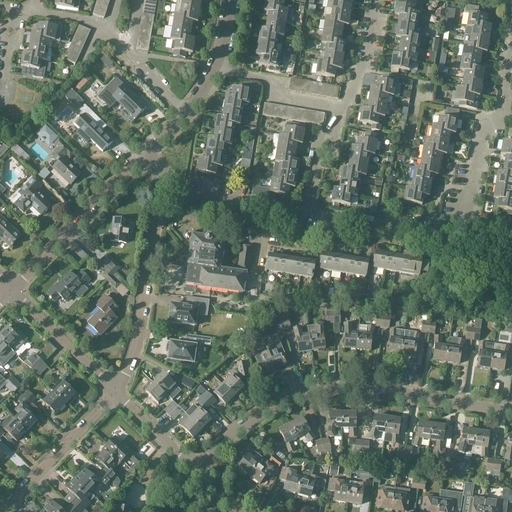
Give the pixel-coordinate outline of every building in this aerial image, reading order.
[(55,0),(54,6),(73,10),(75,1),(74,0),(55,0)] [(176,0),(176,5),(200,9),(201,0),(176,0)] [(280,0),(265,0),(263,12),(268,12),(275,13),(276,8),(282,10),(283,9),(284,1),(280,0)] [(327,9),(332,10),(332,9),(350,12),(352,0),(340,0),(340,1),(333,0),(333,1),(329,0),(327,9)] [(394,15),(400,15),(406,16),(407,13),(414,14),(415,5),(421,6),(421,0),(400,0),(400,2),(396,1),(394,15)] [(96,4),(94,9),(106,13),(108,7),(96,4)] [(174,14),(175,14),(187,16),(187,20),(193,22),(198,23),(200,9),(176,5),(174,14)] [(469,14),(466,27),(472,28),(479,29),(480,25),(486,26),(486,25),(488,16),(477,15),(479,8),(465,5),(464,13),(469,14)] [(142,14),(154,16),(155,9),(143,7),(142,14)] [(268,12),(267,20),(285,23),(288,10),(283,9),(282,10),(276,8),(275,13),(268,12)] [(94,9),(92,15),(104,19),(106,13),(94,9)] [(326,9),(325,17),(330,17),(330,18),(337,19),(337,23),(343,24),(343,25),(348,26),(350,12),(332,9),(332,10),(327,9),(326,9)] [(400,15),(398,23),(417,27),(419,14),(414,14),(407,13),(406,16),(400,15)] [(141,20),(153,22),(154,16),(142,14),(141,20)] [(173,28),(191,31),(193,22),(187,20),(187,16),(175,14),(173,28)] [(325,17),(323,30),(342,33),(343,25),(343,24),(337,23),(337,19),(330,18),(330,17),(325,17)] [(140,26),(152,28),(152,25),(153,22),(141,20),(140,26)] [(278,36),(283,37),(285,23),(267,20),(265,29),(272,30),(271,34),(278,36)] [(50,40),(50,41),(55,42),(59,42),(62,29),(62,28),(62,27),(61,26),(61,25),(60,25),(60,24),(59,24),(58,24),(53,23),(52,27),(38,25),(37,33),(37,34),(44,35),(43,39),(50,40)] [(416,35),(417,27),(398,23),(398,24),(396,37),(401,38),(401,37),(408,38),(409,34),(416,35)] [(472,28),(470,36),(489,40),(491,26),(486,25),(486,26),(480,25),(479,29),(472,28)] [(79,26),(77,32),(88,37),(90,31),(79,26)] [(139,32),(151,34),(152,28),(140,26),(139,32)] [(171,41),(176,42),(176,41),(183,42),(183,39),(190,40),(190,39),(191,31),(173,28),(171,41)] [(261,28),(259,41),(282,45),(283,37),(278,36),(271,34),(272,30),(265,29),(261,28)] [(342,33),(323,30),(321,43),(323,44),(326,44),(333,45),(334,41),(340,42),(341,41),(342,33)] [(32,32),(29,46),(48,49),(50,41),(50,40),(43,39),(44,35),(37,34),(37,33),(32,32)] [(88,37),(77,32),(74,38),(85,42),(88,37)] [(395,42),(400,43),(400,46),(418,49),(420,35),(416,35),(409,34),(408,38),(401,37),(401,38),(396,37),(395,42)] [(489,40),(470,36),(469,44),(469,45),(476,46),(475,50),(481,52),(487,53),(489,40)] [(137,43),(149,45),(150,39),(138,37),(137,43)] [(72,43),(83,48),(85,42),(74,38),(72,43)] [(195,40),(190,39),(190,40),(183,39),(183,42),(176,41),(176,42),(174,57),(185,59),(187,52),(193,53),(195,40)] [(256,55),(261,56),(261,55),(267,56),(268,52),(275,53),(280,54),(282,45),(259,41),(256,55)] [(323,44),(321,52),(343,56),(346,42),(341,41),(340,42),(334,41),(333,45),(326,44),(323,44)] [(80,54),(83,48),(72,43),(69,49),(80,54)] [(137,43),(136,50),(148,52),(149,45),(137,43)] [(464,43),(461,57),(480,60),(481,52),(475,50),(476,46),(469,45),(469,44),(464,43)] [(46,62),(50,63),(51,58),(47,57),(48,49),(29,46),(28,50),(28,54),(28,55),(35,56),(34,60),(41,61),(41,62),(46,63),(46,62)] [(411,61),(411,62),(416,63),(418,49),(400,46),(399,51),(394,50),(393,54),(398,54),(398,55),(405,56),(404,60),(411,61)] [(66,55),(78,59),(80,54),(69,49),(66,55)] [(274,67),(273,71),(279,72),(280,68),(282,68),(285,54),(275,53),(268,52),(267,56),(261,55),(261,56),(260,65),(274,67)] [(336,68),(336,69),(341,69),(343,56),(321,52),(320,60),(323,61),(330,63),(329,67),(336,68)] [(20,67),(22,68),(34,70),(32,77),(38,78),(43,79),(44,76),(46,62),(46,63),(41,62),(41,61),(34,60),(35,56),(28,55),(28,54),(26,54),(23,54),(20,67)] [(393,54),(391,68),(410,71),(411,62),(411,61),(404,60),(405,56),(398,55),(398,54),(393,54)] [(75,65),(78,59),(66,55),(64,60),(75,65)] [(109,69),(113,64),(103,55),(99,59),(109,69)] [(484,66),(479,65),(480,60),(461,57),(459,71),(464,72),(464,71),(471,72),(472,68),(484,70),(484,66)] [(335,77),(336,69),(336,68),(329,67),(330,63),(323,61),(320,60),(318,60),(316,74),(335,77)] [(464,71),(464,72),(463,80),(481,83),(484,70),(472,68),(471,72),(464,71)] [(376,80),(375,88),(376,88),(375,89),(382,90),(381,94),(389,95),(389,96),(399,98),(401,85),(398,84),(399,79),(382,76),(382,81),(376,80)] [(135,120),(147,107),(127,87),(117,77),(99,96),(100,98),(106,103),(111,108),(116,102),(135,120)] [(79,91),(87,82),(84,79),(76,88),(79,91)] [(297,79),(295,91),(301,92),(303,80),(297,79)] [(303,80),(301,92),(307,93),(309,81),(303,80)] [(463,80),(461,88),(468,89),(468,94),(474,95),(479,96),(481,83),(463,80)] [(315,82),(313,94),(319,95),(321,83),(315,82)] [(321,83),(319,95),(325,96),(327,84),(321,83)] [(333,85),(331,97),(337,98),(339,86),(333,85)] [(226,92),(226,95),(231,95),(231,96),(237,97),(237,102),(243,103),(249,104),(251,90),(232,87),(231,93),(226,92)] [(370,87),(368,101),(387,104),(389,96),(389,95),(381,94),(382,90),(375,89),(376,88),(375,88),(370,87)] [(455,92),(452,92),(451,100),(454,101),(453,106),(476,110),(479,96),(474,95),(468,94),(468,89),(461,88),(456,87),(455,92)] [(226,95),(223,109),(242,112),(243,103),(237,102),(237,97),(231,96),(231,95),(226,95)] [(368,101),(366,110),(374,111),(373,115),(380,116),(379,117),(385,118),(387,104),(368,101)] [(270,104),(268,116),(275,117),(277,105),(270,104)] [(287,119),(293,120),(295,108),(288,107),(287,119)] [(293,120),(299,121),(301,109),(295,108),(293,120)] [(450,132),(450,133),(455,134),(458,120),(457,120),(459,110),(446,108),(445,117),(439,116),(437,125),(437,126),(444,127),(444,131),(450,132)] [(223,109),(222,117),(229,118),(228,122),(235,123),(235,124),(240,125),(242,112),(223,109)] [(301,109),(299,121),(305,122),(307,110),(301,109)] [(362,109),(359,122),(372,125),(371,130),(380,131),(381,125),(378,125),(379,117),(380,116),(373,115),(374,111),(366,110),(362,109)] [(313,111),(307,110),(305,122),(311,123),(313,111)] [(84,115),(74,125),(103,153),(112,143),(84,115)] [(215,129),(234,133),(233,133),(238,134),(240,125),(235,124),(235,123),(228,122),(229,118),(222,117),(217,116),(215,129)] [(432,124),(430,138),(449,141),(450,133),(450,132),(444,131),(444,127),(437,126),(437,125),(432,124)] [(35,134),(49,148),(54,143),(58,138),(44,125),(35,134)] [(286,128),(284,136),(284,137),(291,138),(290,142),(297,143),(302,144),(304,131),(286,128)] [(234,133),(215,129),(214,134),(209,133),(208,137),(213,138),(213,139),(220,140),(220,143),(226,145),(231,146),(233,133),(234,133)] [(379,143),(380,136),(365,134),(364,140),(358,138),(357,147),(357,148),(363,149),(362,153),(369,154),(375,155),(377,142),(379,143)] [(279,135),(277,149),(295,152),(296,147),(301,148),(302,144),(297,143),(290,142),(291,138),(284,137),(284,136),(279,135)] [(208,151),(225,154),(230,155),(231,146),(226,145),(220,143),(220,140),(213,139),(213,138),(208,137),(208,140),(206,151),(208,151)] [(246,144),(245,149),(252,151),(254,137),(249,137),(248,144),(246,144)] [(259,137),(257,146),(260,147),(267,148),(268,144),(261,143),(262,137),(259,137)] [(424,138),(423,146),(435,148),(435,152),(441,153),(441,154),(446,155),(449,141),(430,138),(430,139),(424,138)] [(50,156),(57,163),(53,167),(70,185),(81,174),(66,159),(67,157),(70,160),(75,154),(59,139),(54,144),(58,148),(53,153),(54,153),(50,156)] [(501,154),(506,155),(511,155),(511,142),(503,141),(501,154)] [(352,146),(349,159),(368,162),(369,154),(362,153),(363,149),(357,148),(357,147),(352,146)] [(423,146),(421,159),(440,162),(441,154),(441,153),(435,152),(435,148),(423,146)] [(275,162),(280,163),(280,162),(286,164),(287,160),(294,161),(294,160),(295,152),(277,149),(275,162)] [(217,165),(217,166),(223,167),(222,168),(229,169),(230,164),(223,163),(224,160),(225,154),(208,151),(206,151),(204,159),(204,160),(208,160),(210,160),(211,161),(211,164),(217,165)] [(199,158),(197,172),(215,175),(217,166),(217,165),(211,164),(211,161),(210,160),(208,160),(204,160),(204,159),(199,158)] [(241,159),(240,169),(249,171),(251,161),(249,160),(241,159)] [(253,167),(262,169),(263,160),(254,159),(254,160),(253,167)] [(361,174),(360,175),(365,176),(368,162),(358,160),(349,159),(349,160),(348,167),(356,169),(356,173),(361,174)] [(432,174),(438,175),(440,162),(421,159),(419,167),(419,168),(426,169),(426,173),(432,174)] [(274,171),(296,175),(299,161),(294,160),(294,161),(287,160),(286,164),(280,162),(280,163),(275,162),(274,171)] [(511,178),(511,164),(505,164),(503,172),(510,174),(509,178),(511,178)] [(343,166),(340,180),(359,183),(360,175),(361,174),(356,173),(356,169),(348,167),(343,166)] [(414,166),(412,180),(431,183),(432,174),(426,173),(426,169),(419,168),(419,167),(414,166)] [(290,186),(289,187),(294,188),(296,175),(273,171),(272,179),(277,180),(284,182),(283,185),(290,186)] [(498,171),(496,184),(511,187),(511,178),(509,178),(510,174),(503,172),(498,171)] [(22,195),(14,203),(23,212),(31,204),(41,214),(50,205),(36,191),(43,183),(35,175),(18,191),(22,195)] [(272,198),(273,193),(288,196),(289,187),(290,186),(283,185),(284,182),(277,180),(272,179),(270,190),(253,187),(252,195),(272,198)] [(352,196),(356,197),(359,183),(340,180),(339,188),(339,189),(340,189),(345,190),(345,194),(352,196)] [(412,180),(411,188),(417,189),(417,194),(423,195),(428,196),(431,183),(412,180)] [(493,198),(499,199),(499,198),(505,199),(506,196),(511,196),(511,187),(496,184),(493,198)] [(350,205),(352,196),(345,194),(345,190),(340,189),(339,189),(339,188),(334,187),(331,202),(350,205)] [(422,205),(423,195),(417,194),(417,189),(411,188),(406,187),(403,202),(422,205)] [(68,196),(63,192),(58,197),(63,201),(68,196)] [(508,214),(511,214),(511,196),(506,196),(505,199),(499,198),(499,199),(497,208),(509,210),(508,214)] [(0,236),(10,246),(12,244),(13,245),(14,244),(13,243),(20,236),(3,219),(0,215),(0,236)] [(110,241),(126,244),(130,220),(114,218),(110,241)] [(190,252),(203,253),(209,254),(211,239),(192,237),(190,252)] [(221,263),(224,241),(211,239),(209,254),(203,253),(202,259),(208,260),(212,260),(212,262),(221,263)] [(241,247),(239,254),(252,256),(253,248),(241,247)] [(79,248),(74,253),(82,261),(87,256),(79,248)] [(212,260),(208,260),(202,259),(203,253),(190,252),(188,266),(199,267),(211,269),(211,270),(219,271),(220,264),(221,264),(221,263),(212,262),(212,260)] [(372,269),(383,271),(386,254),(374,252),(372,269)] [(318,271),(330,273),(333,255),(321,253),(318,271)] [(239,254),(238,262),(251,263),(252,256),(239,254)] [(265,272),(277,274),(279,256),(268,254),(265,272)] [(386,254),(383,271),(394,273),(397,256),(386,254)] [(427,274),(429,263),(422,262),(422,260),(416,259),(417,256),(403,254),(403,257),(397,256),(394,273),(414,276),(413,280),(425,282),(426,274),(427,274)] [(102,277),(107,282),(112,277),(120,268),(107,255),(97,265),(105,273),(102,277)] [(333,255),(330,273),(342,275),(345,257),(333,255)] [(279,256),(277,274),(288,276),(291,258),(279,256)] [(345,257),(342,275),(354,277),(357,259),(345,257)] [(291,258),(288,276),(300,278),(303,260),(291,258)] [(357,259),(354,277),(365,279),(368,261),(357,259)] [(303,260),(300,278),(312,280),(315,262),(303,260)] [(238,262),(237,269),(249,271),(251,263),(238,262)] [(242,294),(245,275),(219,271),(211,270),(211,269),(199,267),(188,266),(186,285),(185,293),(195,294),(196,287),(242,294)] [(54,301),(60,296),(65,301),(81,285),(82,286),(89,279),(81,271),(75,278),(70,273),(54,289),(53,288),(47,294),(50,297),(49,298),(51,299),(54,301)] [(115,290),(120,285),(112,277),(107,282),(115,290)] [(259,295),(274,298),(274,294),(268,293),(268,290),(260,289),(259,295)] [(338,298),(347,299),(347,297),(350,297),(351,293),(344,292),(339,291),(338,298)] [(88,323),(99,334),(115,318),(110,313),(116,307),(105,296),(95,305),(100,310),(94,317),(92,315),(87,321),(88,323)] [(170,304),(168,322),(195,325),(197,308),(207,310),(208,300),(187,297),(185,306),(170,304)] [(281,320),(284,331),(291,330),(286,313),(280,315),(281,320)] [(284,331),(281,320),(275,322),(278,333),(284,331)] [(344,349),(357,350),(359,326),(360,325),(350,324),(350,325),(344,325),(344,334),(345,334),(344,349)] [(503,333),(511,334),(510,344),(511,344),(511,325),(504,325),(503,333)] [(307,327),(308,332),(311,351),(324,349),(322,335),(323,335),(323,326),(316,326),(315,326),(307,327)] [(372,336),(374,328),(367,326),(367,327),(359,326),(357,350),(370,351),(371,336),(372,336)] [(7,327),(0,334),(0,339),(14,353),(23,344),(23,343),(27,339),(19,331),(15,335),(7,327)] [(308,332),(300,333),(299,328),(293,330),(295,339),(296,338),(299,353),(311,351),(308,332)] [(466,340),(472,341),(474,329),(467,328),(466,340)] [(389,354),(401,355),(403,340),(405,332),(396,330),(390,329),(390,339),(391,339),(389,354)] [(411,342),(403,340),(401,355),(414,357),(416,343),(417,343),(419,334),(413,333),(411,342)] [(175,360),(175,363),(185,365),(185,362),(193,363),(195,346),(194,346),(194,343),(201,344),(202,337),(184,334),(183,341),(184,342),(184,344),(170,342),(168,359),(175,360)] [(433,361),(446,362),(448,347),(441,346),(441,337),(434,336),(434,346),(435,346),(433,361)] [(0,365),(3,368),(15,355),(13,354),(14,353),(0,339),(0,365)] [(446,362),(458,364),(460,350),(462,350),(464,341),(458,339),(455,348),(448,347),(446,362)] [(477,367),(490,369),(494,344),(485,343),(479,343),(479,353),(480,353),(477,367)] [(508,347),(503,346),(494,344),(490,369),(503,371),(505,357),(506,357),(508,347)] [(258,368),(263,366),(267,373),(285,365),(281,356),(284,355),(280,346),(254,358),(258,368)] [(33,354),(24,364),(33,373),(42,363),(33,354)] [(249,361),(236,364),(240,379),(253,377),(249,361)] [(33,373),(38,378),(47,368),(42,363),(33,373)] [(183,385),(187,378),(175,372),(172,378),(183,385)] [(158,377),(153,382),(166,394),(174,385),(163,374),(159,378),(158,377)] [(12,376),(8,381),(17,390),(22,386),(12,376)] [(239,391),(243,387),(231,376),(222,385),(235,397),(240,392),(239,391)] [(13,395),(17,390),(8,381),(7,382),(3,386),(4,387),(13,395)] [(51,391),(52,392),(65,404),(74,394),(61,381),(51,391)] [(149,387),(145,391),(157,403),(166,394),(153,382),(148,387),(149,387)] [(230,402),(235,397),(222,385),(214,394),(225,405),(229,401),(230,402)] [(28,392),(24,396),(31,404),(36,400),(28,392)] [(55,414),(65,404),(52,392),(43,402),(55,414)] [(206,392),(201,397),(208,404),(211,407),(216,402),(206,392)] [(26,409),(27,408),(31,404),(24,396),(19,402),(21,404),(26,409)] [(196,403),(206,412),(211,407),(208,404),(201,397),(196,403)] [(164,411),(168,416),(177,407),(173,402),(164,411)] [(26,409),(21,404),(14,412),(18,416),(14,420),(25,431),(35,421),(30,416),(32,413),(27,408),(26,409)] [(194,405),(185,413),(190,418),(203,431),(208,426),(207,425),(211,421),(194,405)] [(198,437),(203,431),(190,418),(185,413),(185,414),(182,411),(177,407),(168,416),(173,421),(179,415),(183,419),(178,424),(193,440),(197,436),(198,437)] [(328,428),(327,436),(333,437),(333,438),(342,439),(342,428),(342,413),(330,413),(329,427),(328,428)] [(355,413),(342,413),(342,428),(349,428),(350,438),(357,437),(355,429),(355,413)] [(375,442),(383,444),(384,433),(387,418),(374,416),(372,431),(371,431),(369,440),(375,442)] [(383,444),(384,443),(392,443),(398,444),(399,435),(397,435),(400,420),(387,418),(384,433),(383,444)] [(297,439),(304,435),(309,442),(314,439),(309,432),(308,432),(301,419),(290,425),(297,439)] [(4,430),(5,431),(16,441),(25,431),(14,420),(11,423),(4,430)] [(4,430),(11,423),(2,423),(2,428),(0,430),(0,435),(2,433),(3,433),(5,431),(4,430)] [(419,448),(420,446),(428,447),(429,440),(431,425),(419,423),(417,438),(416,437),(413,446),(419,448)] [(290,442),(297,439),(290,425),(279,431),(286,444),(285,444),(289,453),(294,451),(290,442)] [(443,453),(445,453),(445,450),(443,450),(443,442),(442,441),(444,427),(431,425),(429,440),(436,441),(435,453),(438,458),(442,458),(443,453)] [(464,455),(464,454),(472,455),(476,432),(463,430),(461,445),(460,445),(458,453),(464,455)] [(476,432),(472,455),(481,456),(481,457),(488,457),(488,449),(486,448),(489,434),(476,432)] [(125,447),(115,437),(107,446),(108,448),(122,461),(126,457),(134,465),(130,469),(135,474),(144,464),(139,460),(126,446),(125,447)] [(15,445),(9,439),(4,443),(10,449),(15,445)] [(328,439),(322,441),(324,453),(331,451),(328,439)] [(252,441),(249,445),(258,452),(261,448),(252,441)] [(315,442),(318,454),(324,453),(322,441),(315,442)] [(238,467),(249,475),(258,463),(262,458),(246,446),(239,456),(244,459),(238,467)] [(406,447),(399,446),(397,458),(404,459),(406,447)] [(106,468),(102,472),(112,482),(117,477),(111,471),(118,465),(122,461),(108,448),(97,459),(106,468)] [(287,455),(279,448),(274,454),(282,461),(287,455)] [(443,453),(442,458),(441,465),(448,465),(450,454),(445,453),(443,453)] [(449,466),(449,468),(454,468),(454,467),(455,467),(457,454),(450,454),(448,465),(449,466)] [(279,467),(283,462),(273,456),(270,461),(279,467)] [(488,459),(486,472),(493,472),(495,460),(488,459)] [(264,468),(258,463),(249,475),(259,483),(265,476),(270,480),(277,471),(267,463),(264,468)] [(329,475),(337,476),(339,468),(330,467),(329,475)] [(283,490),(296,494),(300,480),(293,478),(295,472),(282,468),(279,480),(286,481),(283,490)] [(85,469),(75,478),(90,493),(95,487),(101,493),(112,482),(102,472),(95,479),(85,469)] [(381,472),(375,471),(373,483),(380,484),(381,475),(384,475),(385,471),(381,470),(381,472)] [(419,476),(408,474),(408,479),(413,480),(411,489),(418,490),(419,477),(419,476)] [(307,482),(300,480),(296,494),(309,498),(312,489),(318,491),(321,480),(309,476),(307,482)] [(426,478),(419,477),(418,490),(424,491),(426,478)] [(64,500),(70,505),(76,511),(82,511),(91,504),(89,503),(95,498),(90,493),(75,478),(66,487),(71,492),(64,500)] [(333,501),(347,503),(350,483),(342,481),(330,479),(328,491),(335,492),(333,501)] [(357,484),(350,483),(347,503),(360,505),(361,496),(368,497),(370,485),(357,484)] [(473,489),(473,485),(464,484),(462,496),(469,498),(470,489),(473,489)] [(377,507),(392,510),(395,489),(380,487),(377,507)] [(409,491),(395,489),(392,510),(406,511),(409,491)] [(501,502),(507,503),(509,491),(503,490),(501,502)] [(422,511),(437,511),(439,501),(432,500),(433,496),(425,495),(422,511)] [(440,496),(439,501),(437,511),(452,511),(454,499),(440,496)] [(468,511),(483,511),(484,508),(485,500),(471,498),(468,511)] [(62,511),(52,502),(43,511),(76,511),(70,505),(62,511)]
